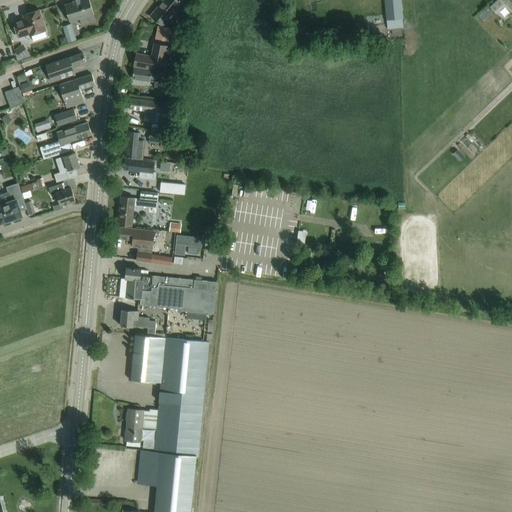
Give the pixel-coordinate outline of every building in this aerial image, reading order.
[(69,21),(79,19),(81,26),(95,22),(88,0),(72,0),(73,2),(64,4),(69,21)] [(163,0),(150,16),(158,22),(162,26),(165,23),(163,21),(172,11),(173,12),(176,9),(182,2),(183,0),(163,0)] [(401,0),(384,0),(386,20),(403,19),(401,0)] [(497,6),(488,13),(494,21),(497,18),(502,23),(507,18),(497,6)] [(24,18),(13,22),(18,37),(29,33),(29,34),(44,30),(37,10),(23,14),(24,18)] [(76,39),(71,24),(62,27),(67,42),(76,39)] [(158,26),(156,36),(168,38),(170,28),(158,26)] [(21,45),(14,50),(18,61),(31,56),(23,44),(21,45)] [(164,58),(167,46),(154,44),(152,57),(136,54),(134,66),(143,68),(144,67),(152,69),(153,68),(165,70),(167,59),(164,58)] [(74,74),(74,73),(71,67),(85,62),(82,52),(45,65),(51,82),(74,74)] [(154,87),(167,88),(167,83),(161,82),(162,71),(133,68),(132,78),(144,80),(155,81),(154,87)] [(65,107),(74,104),(83,101),(79,89),(94,84),(91,74),(58,85),(65,107)] [(22,93),(31,89),(28,82),(19,85),(22,93)] [(4,92),(10,107),(24,102),(18,87),(4,92)] [(130,98),(129,109),(139,110),(145,110),(144,120),(159,122),(159,119),(160,101),(140,99),(130,98)] [(73,109),(54,115),(57,125),(76,119),(73,109)] [(75,113),(78,124),(85,123),(82,112),(75,113)] [(87,122),(77,126),(58,133),(60,140),(40,147),(44,159),(71,150),(68,142),(91,134),(87,122)] [(149,141),(161,142),(162,132),(150,131),(149,141)] [(46,132),(36,136),(38,141),(47,138),(46,132)] [(124,157),(134,158),(142,158),(144,140),(141,140),(142,133),(127,132),(124,157)] [(54,174),(56,182),(67,178),(65,171),(78,166),(73,152),(55,159),(59,172),(54,174)] [(123,169),(132,170),(142,171),(141,177),(152,178),(154,162),(124,159),(123,169)] [(18,177),(21,182),(28,178),(24,173),(18,177)] [(36,179),(37,182),(34,183),(36,188),(38,187),(44,186),(42,177),(36,179)] [(48,187),(50,194),(55,192),(60,205),(75,200),(70,187),(66,188),(64,183),(66,182),(66,181),(48,187)] [(11,200),(0,203),(0,222),(0,223),(21,215),(16,200),(22,198),(18,183),(6,187),(11,200)] [(22,192),(33,189),(36,188),(34,183),(32,183),(20,187),(22,192)] [(118,224),(127,225),(133,226),(135,206),(157,208),(158,193),(140,191),(140,199),(120,197),(118,224)] [(230,200),(241,201),(242,193),(231,192),(230,200)] [(34,212),(31,201),(25,203),(29,214),(34,212)] [(180,233),(181,224),(170,223),(169,232),(180,233)] [(117,238),(126,239),(133,240),(132,247),(137,247),(136,260),(152,262),(155,231),(118,227),(117,238)] [(177,236),(175,253),(183,254),(184,245),(199,247),(200,238),(177,236)] [(125,297),(135,298),(143,299),(142,304),(180,308),(180,310),(214,313),(217,283),(141,276),(142,269),(125,267),(124,279),(127,279),(125,297)] [(354,268),(352,275),(362,276),(363,270),(354,268)] [(120,326),(129,326),(148,328),(148,333),(154,333),(156,321),(149,321),(149,316),(135,315),(135,310),(121,309),(120,326)] [(206,342),(145,335),(135,334),(130,380),(161,383),(159,402),(161,402),(158,429),(156,429),(154,450),(165,451),(165,450),(198,452),(209,342),(211,342),(211,341),(206,341),(206,342)] [(161,402),(159,402),(158,409),(150,409),(149,410),(128,409),(125,440),(127,440),(126,445),(139,446),(140,441),(143,442),(144,427),(148,428),(156,429),(158,429),(161,402)] [(146,450),(143,484),(157,486),(154,511),(190,511),(196,456),(198,456),(198,453),(165,450),(165,451),(154,450),(154,451),(146,450)]
